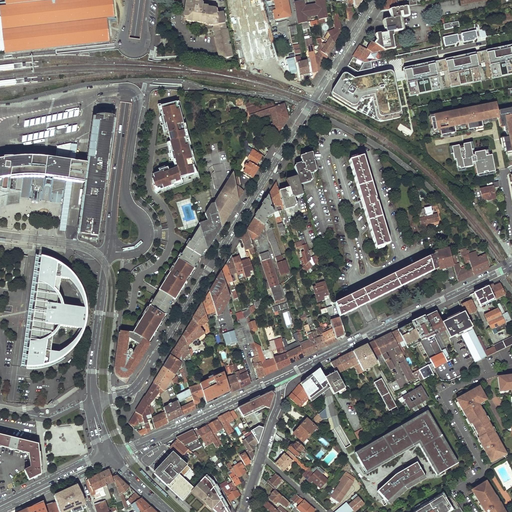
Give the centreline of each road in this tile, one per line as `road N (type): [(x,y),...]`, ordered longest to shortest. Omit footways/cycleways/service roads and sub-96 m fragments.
road 1 (tertiary): [(374,0),(139,382),(92,403)]
road 2 (secondary): [(139,0),(91,371)]
road 3 (tertiary): [(280,380),(511,265)]
road 4 (tertiary): [(121,452),(280,380)]
